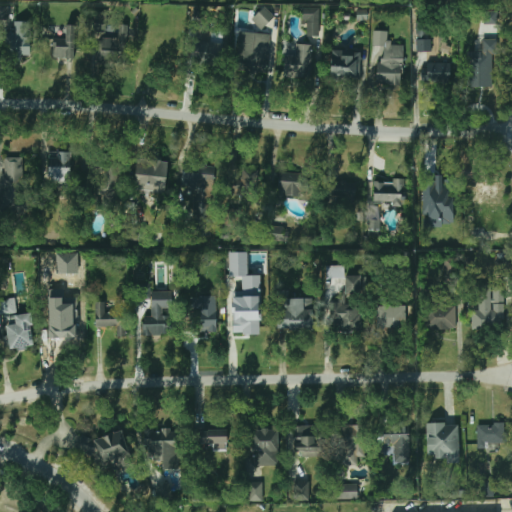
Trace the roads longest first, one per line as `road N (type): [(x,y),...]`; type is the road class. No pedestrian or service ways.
road 1 (residential): [(0,401),(137,382),(511,375)]
road 2 (residential): [(511,134),(0,105)]
road 3 (tertiary): [(101,511),(0,448)]
